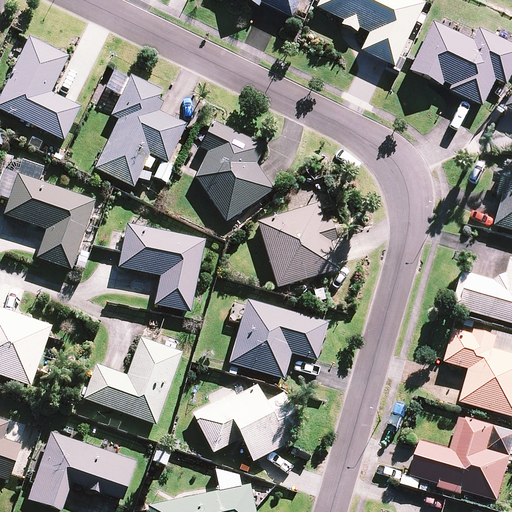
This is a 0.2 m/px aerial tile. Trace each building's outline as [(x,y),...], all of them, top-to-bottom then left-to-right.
[(294,12),(299,0),(234,0),(256,10),(258,6),(289,21),(294,12)] [(393,67),(423,7),(409,0),(319,0),(314,11),(341,24),(339,28),(355,36),(357,32),(366,36),(358,54),(392,70),(393,67)] [(470,45),(430,26),(413,62),(407,75),(439,90),(441,86),(448,89),(446,94),(480,110),(493,84),(504,89),(511,71),(511,50),(476,33),(470,45)] [(0,95),(0,114),(62,144),(72,124),(79,110),(49,96),(67,60),(27,40),(0,95)] [(116,122),(93,172),(132,190),(148,158),(166,166),(167,163),(184,127),(157,114),(161,106),(156,103),(160,95),(127,79),(126,81),(108,119),(116,122)] [(271,194),(254,167),(262,150),(210,125),(208,130),(198,152),(205,155),(193,181),(224,226),(263,199),(271,194)] [(494,230),(511,235),(511,165),(507,164),(504,175),(497,173),(492,188),(500,190),(497,201),(502,202),(494,230)] [(171,171),(160,165),(152,181),(164,186),(171,171)] [(71,269),(93,204),(15,177),(1,218),(43,232),(33,262),(69,274),(71,269)] [(255,225),(275,291),(336,273),(327,244),(334,242),(328,223),(322,225),(316,206),(255,225)] [(188,316),(203,243),(124,227),(119,254),(115,271),(158,279),(152,309),(188,316)] [(452,312),(511,329),(511,263),(510,263),(506,279),(493,285),(462,277),(452,312)] [(325,326),(245,303),(227,367),(282,382),(289,357),(314,364),(325,326)] [(0,379),(29,389),(49,329),(0,312),(0,379)] [(459,407),(511,421),(511,359),(493,354),(496,342),(473,335),(472,340),(453,335),(445,363),(444,367),(468,374),(459,407)] [(81,403),(154,429),(180,356),(154,347),(138,341),(124,378),(93,367),(81,403)] [(232,396),(191,417),(211,457),(238,443),(250,466),(282,450),(277,441),(298,431),(280,397),(264,405),(256,388),(234,400),(232,396)] [(0,482),(7,484),(9,476),(19,448),(1,442),(7,425),(0,422),(0,482)] [(419,450),(410,481),(437,489),(436,493),(460,499),(461,496),(496,505),(509,461),(486,455),(493,431),(466,423),(466,425),(457,457),(449,455),(420,447),(419,450)] [(449,455),(457,457),(466,425),(458,423),(449,455)] [(486,455),(509,461),(511,450),(511,436),(493,431),(486,455)] [(121,504),(134,465),(49,436),(33,480),(25,503),(51,511),(60,511),(70,486),(84,491),(83,493),(101,499),(101,497),(118,503),(121,504)] [(252,511),(247,487),(145,509),(146,511),(145,511),(252,511)]
